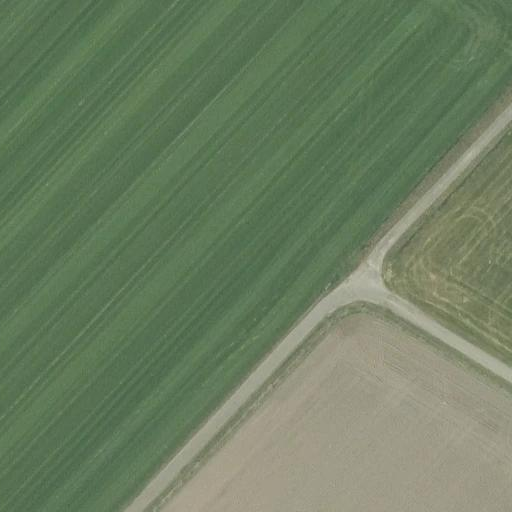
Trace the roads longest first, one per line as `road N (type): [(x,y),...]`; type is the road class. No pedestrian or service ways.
road 1 (unclassified): [(137,511),(362,277)]
road 2 (unclassified): [(362,277),(511,120)]
road 3 (unclassified): [(511,361),(362,277)]
